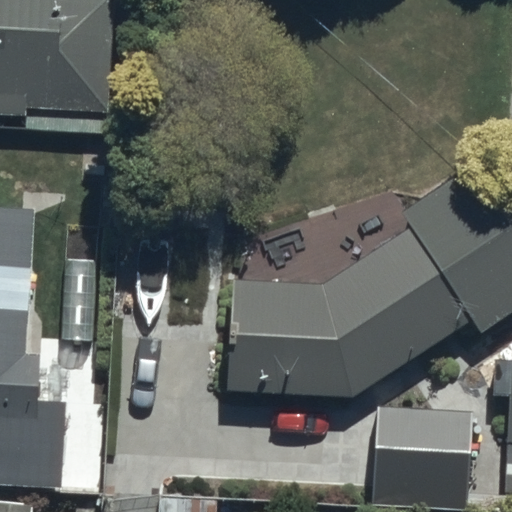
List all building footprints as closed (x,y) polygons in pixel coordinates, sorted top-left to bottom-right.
[(69,0),(0,0),(0,133),(0,130),(27,131),(27,123),(108,126),(112,5),(69,3),(69,0)] [(413,240),(322,302),(226,302),(226,410),(358,410),(475,330),(483,340),(511,320),(511,257),(463,187),(404,227),(413,240)] [(31,299),(34,226),(0,223),(0,496),(62,499),(65,418),(37,417),(39,368),(29,368),(31,320),(23,320),(24,299),(31,299)] [(511,511),(511,371),(509,372),(503,511),(511,511)] [(426,511),(432,420),(333,414),(329,511),(426,511)]
